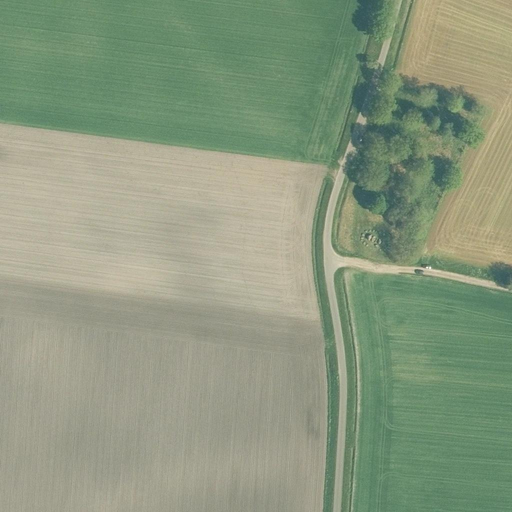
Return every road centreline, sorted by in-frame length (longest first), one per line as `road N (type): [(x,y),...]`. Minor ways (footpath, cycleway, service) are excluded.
road 1 (unclassified): [(336,511),(342,364),(327,239),(398,0)]
road 2 (track): [(328,262),(511,291)]
